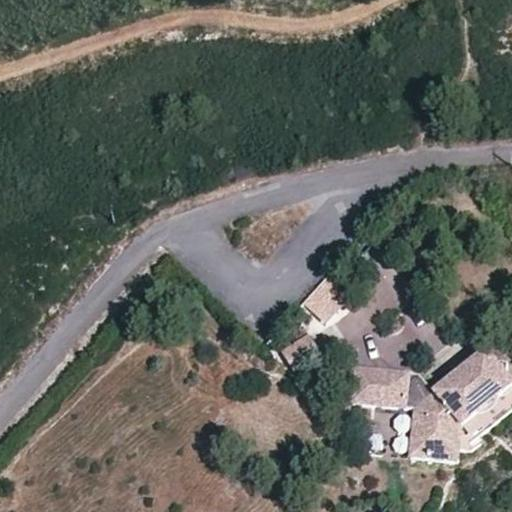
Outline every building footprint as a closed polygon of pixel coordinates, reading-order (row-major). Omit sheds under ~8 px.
[(326,279),(302,305),(328,328),(352,302),(326,279)] [(307,337),(280,357),(295,377),(322,357),(307,337)] [(436,388),(418,403),(409,454),(433,459),(439,427),(463,434),(465,421),(474,415),(477,403),(470,394),(486,380),(498,396),(511,383),(511,377),(482,347),(466,362),(476,371),(461,386),(450,375),(436,388)] [(466,362),(450,375),(461,386),(476,371),(466,362)] [(421,368),(357,364),(350,399),(406,402),(420,371),(421,368)] [(436,388),(420,371),(406,402),(418,403),(436,388)] [(474,415),(498,396),(486,380),(470,394),(477,403),(474,415)] [(394,434),(410,436),(412,418),(397,416),(394,434)] [(457,464),(463,434),(439,427),(433,459),(457,464)]
